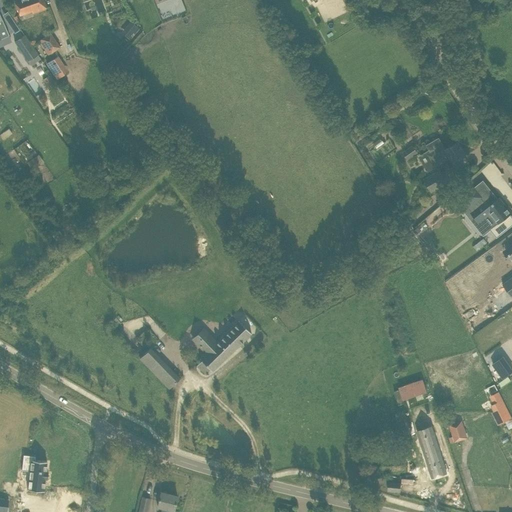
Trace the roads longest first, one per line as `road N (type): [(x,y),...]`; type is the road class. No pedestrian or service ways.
road 1 (tertiary): [(385,511),(186,464),(102,422)]
road 2 (unclassified): [(511,170),(403,0)]
